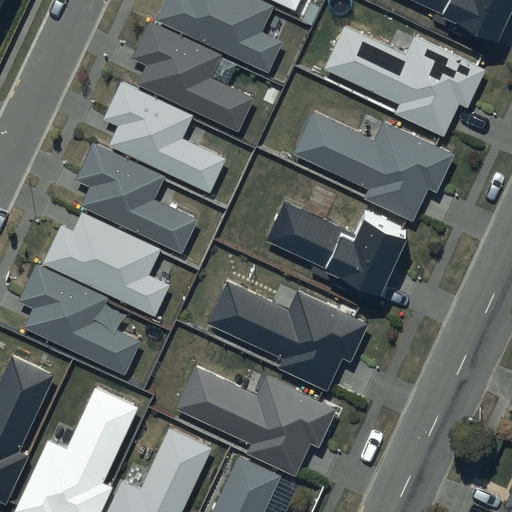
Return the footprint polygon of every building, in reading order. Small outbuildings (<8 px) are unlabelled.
[(165,0),(156,20),(269,73),(284,42),(262,32),(274,7),(259,0),(165,0)] [(269,0),(294,12),(299,0),(269,0)] [(511,0),(411,0),(497,40),(511,8),(511,0)] [(222,55),(149,21),(132,57),(147,65),(138,85),(239,132),(255,98),(211,78),(222,55)] [(405,55),(344,26),(324,69),(400,104),(396,114),(444,137),(459,105),(468,109),(486,69),(414,35),(405,55)] [(193,116),(121,83),(104,120),(118,126),(108,146),(210,193),(226,160),(182,140),(193,116)] [(374,140),(313,111),(293,153),(369,189),(365,199),(413,221),(428,189),(437,193),(455,155),(383,121),(374,140)] [(165,177),(93,143),(76,180),(90,186),(81,207),(182,254),(198,221),(154,200),(165,177)] [(354,234),(285,202),(266,242),(379,295),(409,230),(365,209),(354,234)] [(160,250),(82,213),(73,232),(61,226),(43,264),(155,317),(170,285),(148,275),(160,250)] [(108,299),(36,265),(19,302),(33,308),(24,329),(125,376),(141,343),(97,322),(108,299)] [(228,283),(209,324),(283,358),(278,368),(327,391),(342,358),(350,362),(368,324),(298,291),(289,311),(228,283)] [(54,375),(12,356),(0,380),(0,501),(6,504),(28,456),(18,452),(54,375)] [(196,369),(177,410),(251,444),(246,454),(295,477),(310,444),(318,448),(336,409),(266,377),(257,396),(196,369)] [(137,407),(94,387),(66,449),(48,441),(15,511),(99,511),(111,488),(101,484),(137,407)] [(181,511),(212,447),(169,428),(140,489),(122,481),(107,511),(181,511)] [(265,511),(282,477),(238,457),(212,511),(265,511)]
